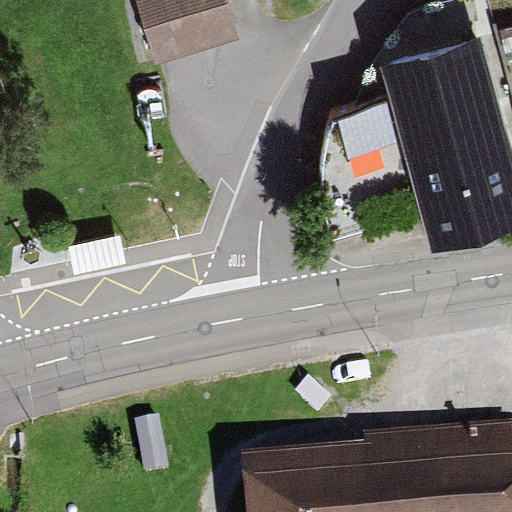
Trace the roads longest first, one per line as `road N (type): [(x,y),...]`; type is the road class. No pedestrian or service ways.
road 1 (residential): [(266,311),(262,210),(270,173),(362,0)]
road 2 (tertiary): [(0,375),(266,311)]
road 3 (tertiary): [(266,311),(511,272)]
